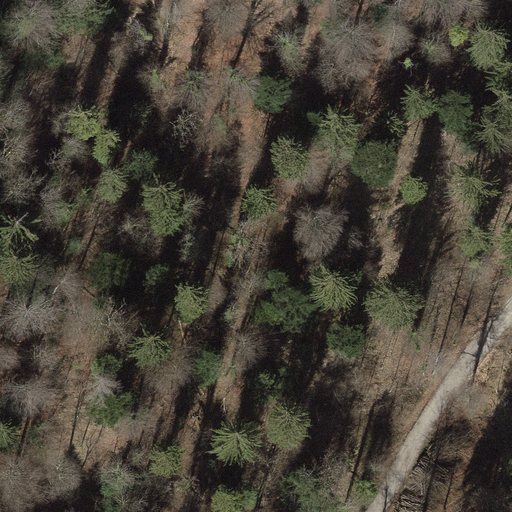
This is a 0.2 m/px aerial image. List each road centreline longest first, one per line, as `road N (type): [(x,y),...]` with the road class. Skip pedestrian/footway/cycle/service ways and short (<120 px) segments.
road 1 (track): [(511,153),(365,202),(173,192),(111,220),(75,267),(69,355)]
road 2 (track): [(369,511),(432,411),(511,315)]
